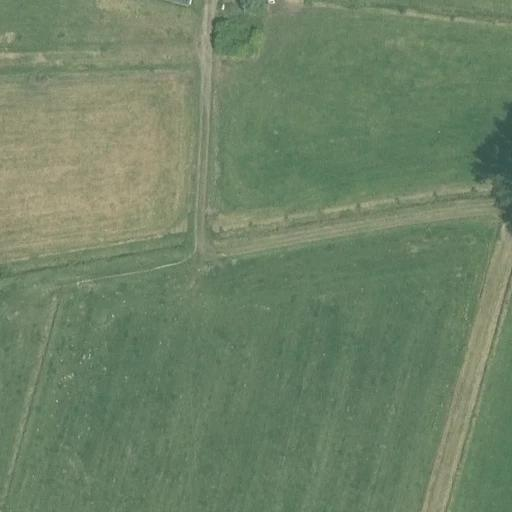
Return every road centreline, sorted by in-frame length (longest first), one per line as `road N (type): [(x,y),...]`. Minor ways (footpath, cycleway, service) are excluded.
road 1 (track): [(511,213),(475,211),(206,251),(199,243),(211,0)]
road 2 (track): [(511,227),(431,511)]
